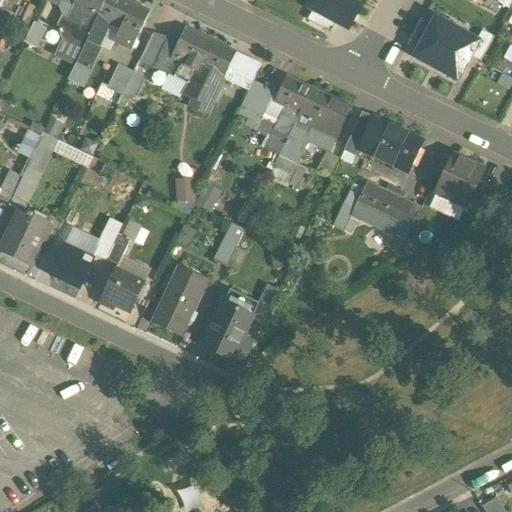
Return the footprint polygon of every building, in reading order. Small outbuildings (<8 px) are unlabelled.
[(105,0),(75,0),(72,8),(97,19),(105,0)] [(133,5),(122,0),(105,0),(97,19),(120,30),(133,5)] [(363,5),(352,0),(315,0),(310,10),(314,12),(336,23),(350,30),(363,5)] [(511,6),(511,0),(492,0),(511,10),(511,6)] [(149,13),(133,5),(120,30),(114,42),(131,51),(149,13)] [(97,19),(72,8),(67,19),(61,17),(56,28),(60,38),(83,49),(97,19)] [(331,33),(336,23),(314,12),(309,22),(331,33)] [(419,52),(433,27),(421,21),(407,45),(419,52)] [(478,45),(436,22),(433,27),(419,52),(415,59),(458,82),(471,58),(478,45)] [(45,44),(37,41),(43,28),(33,23),(23,44),(41,52),(45,44)] [(210,42),(186,30),(178,47),(171,43),(165,58),(171,61),(171,60),(196,72),(210,42)] [(478,45),(471,58),(481,64),(495,39),(485,33),(478,45)] [(167,41),(152,35),(139,62),(154,69),(167,41)] [(234,53),(210,42),(196,72),(189,87),(188,87),(184,96),(202,105),(212,101),(222,79),(234,53)] [(511,48),(508,47),(503,59),(511,62),(511,48)] [(234,53),(222,79),(228,82),(240,56),(234,53)] [(240,56),(228,82),(249,92),(254,82),(261,66),(240,56)] [(118,66),(108,87),(123,94),(133,73),(118,66)] [(312,89),(287,78),(279,95),(273,93),(269,101),(285,109),(300,116),(312,89)] [(269,90),(254,82),(249,92),(240,110),(256,118),(269,90)] [(337,102),(312,89),(300,116),(312,121),(309,127),(312,129),(323,134),(337,102)] [(337,102),(323,134),(336,141),(337,141),(351,108),(337,102)] [(300,116),(285,109),(280,120),(294,127),(300,116)] [(362,114),(344,152),(356,158),(359,152),(357,151),(373,119),(362,114)] [(278,124),(261,116),(258,124),(274,132),(278,124)] [(294,127),(280,157),(295,164),(306,142),(312,129),(309,127),(312,121),(300,116),(294,127)] [(422,142),(373,119),(357,151),(359,152),(407,175),(422,142)] [(294,127),(280,120),(271,139),(265,151),(280,157),(294,127)] [(274,132),(258,124),(254,132),(271,139),(274,132)] [(323,134),(312,129),(306,142),(331,154),(336,141),(323,134)] [(87,136),(78,131),(74,141),(82,145),(87,136)] [(44,133),(31,159),(42,164),(54,138),(44,133)] [(482,169),(453,156),(435,193),(463,207),(466,202),(476,180),(482,169)] [(11,203),(8,208),(18,212),(20,213),(38,174),(27,169),(11,203)] [(9,173),(0,191),(0,198),(11,203),(22,179),(9,173)] [(192,201),(192,177),(174,177),(173,200),(192,201)] [(506,194),(476,180),(466,202),(482,211),(506,194)] [(384,193),(367,184),(364,191),(354,210),(352,213),(405,241),(420,212),(400,201),(403,195),(387,187),(384,193)] [(208,212),(218,192),(205,185),(195,205),(208,212)] [(364,191),(353,185),(343,205),(354,210),(364,191)] [(18,212),(0,249),(0,253),(27,267),(47,226),(20,213),(18,212)] [(245,231),(232,225),(225,239),(238,245),(245,231)] [(131,242),(119,236),(115,244),(127,249),(131,242)] [(105,239),(96,258),(106,263),(115,244),(105,239)] [(225,239),(214,263),(227,269),(238,245),(225,239)] [(127,249),(115,244),(106,263),(118,269),(127,249)] [(96,262),(68,248),(59,265),(71,271),(70,274),(87,282),(96,262)] [(145,286),(116,272),(100,305),(115,312),(118,307),(132,314),(138,300),(143,302),(148,292),(143,290),(145,286)] [(205,287),(176,273),(152,324),(181,338),(205,287)] [(252,316),(224,303),(202,349),(231,363),(246,333),(253,317),(252,316)] [(266,316),(255,311),(252,316),(253,317),(246,333),(256,338),(266,316)] [(114,511),(100,488),(89,495),(99,511),(114,511)] [(504,511),(496,499),(482,508),(484,511),(504,511)]
